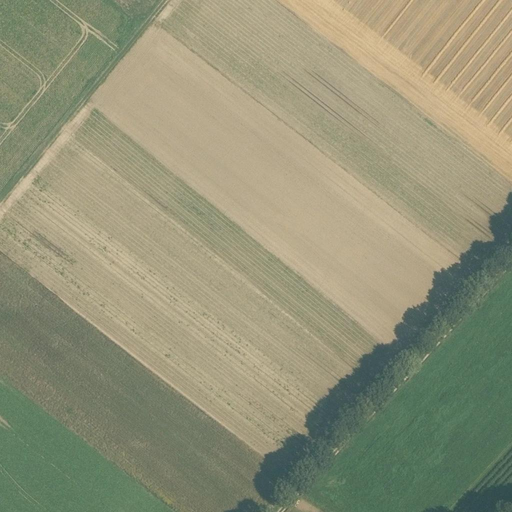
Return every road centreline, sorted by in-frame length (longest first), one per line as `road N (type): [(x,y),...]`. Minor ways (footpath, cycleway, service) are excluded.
road 1 (track): [(511,261),(280,511)]
road 2 (track): [(0,201),(164,0)]
